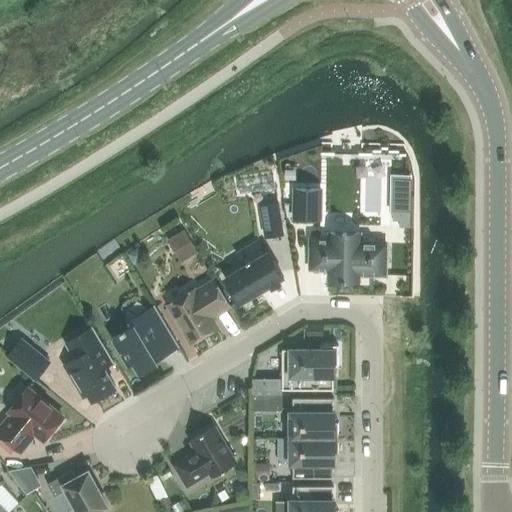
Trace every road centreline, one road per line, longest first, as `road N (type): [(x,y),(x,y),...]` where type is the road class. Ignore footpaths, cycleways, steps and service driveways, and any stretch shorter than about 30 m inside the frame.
road 1 (residential): [(371,511),(371,314),(302,313),(113,435)]
road 2 (unclassified): [(494,511),(496,138),(487,98),(464,58)]
road 3 (secondary): [(0,168),(229,22)]
